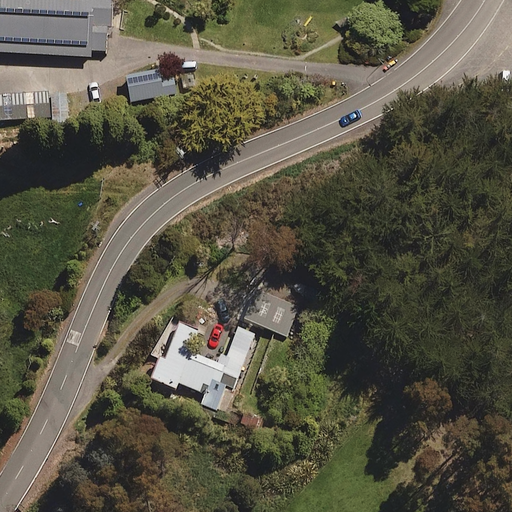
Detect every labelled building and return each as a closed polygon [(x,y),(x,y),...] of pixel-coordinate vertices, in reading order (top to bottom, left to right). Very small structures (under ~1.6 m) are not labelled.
[(0,0),(0,51),(90,56),(91,49),(106,50),(107,27),(112,27),(113,0),(0,0)] [(164,83),(162,73),(129,78),(133,103),(179,96),(177,81),(164,83)] [(0,121),(51,118),(49,94),(0,96),(0,121)] [(67,94),(52,95),(54,123),(69,122),(67,94)] [(301,304),(253,285),(240,319),(288,338),(301,304)] [(201,333),(172,320),(155,359),(165,363),(156,383),(178,393),(182,385),(207,396),(205,402),(219,408),(229,386),(233,388),(256,335),(241,328),(223,369),(191,355),(201,333)] [(246,412),(242,424),(275,437),(280,425),(246,412)]
